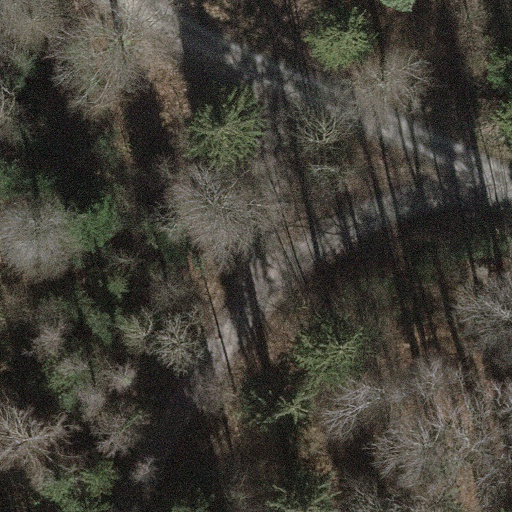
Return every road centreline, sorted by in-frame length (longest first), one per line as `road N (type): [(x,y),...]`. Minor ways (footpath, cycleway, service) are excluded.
road 1 (track): [(133,511),(260,276),(274,189),(270,123),(233,71),(125,0)]
road 2 (track): [(511,179),(140,0)]
road 3 (track): [(229,342),(275,287),(328,242),(440,198),(511,196)]
